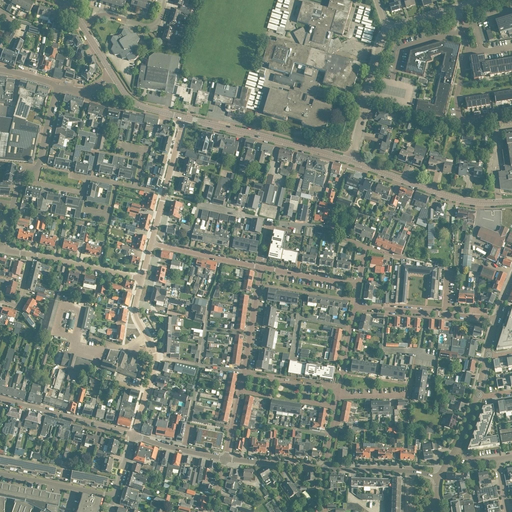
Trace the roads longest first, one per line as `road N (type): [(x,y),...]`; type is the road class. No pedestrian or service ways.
road 1 (tertiary): [(348,160),(183,117)]
road 2 (tertiary): [(511,201),(452,197),(348,160)]
road 3 (unclassified): [(133,435),(155,357),(134,307),(142,279)]
road 4 (residential): [(337,397),(409,394),(425,312)]
road 5 (residential): [(133,435),(0,399)]
road 6 (unclassified): [(348,160),(387,29)]
